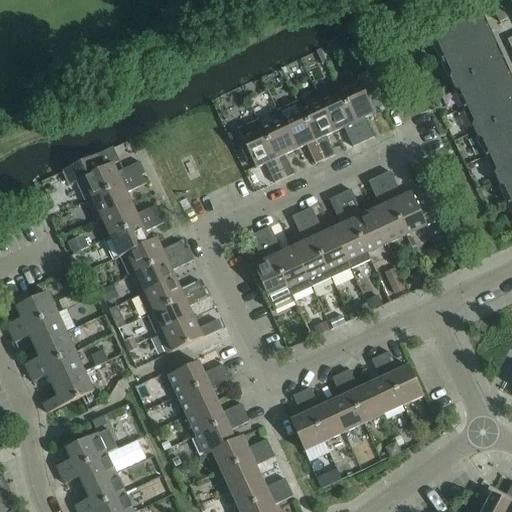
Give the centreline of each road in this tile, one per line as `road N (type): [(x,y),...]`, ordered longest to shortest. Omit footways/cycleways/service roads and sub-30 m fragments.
road 1 (residential): [(437,311),(274,381),(212,247),(224,229),(412,138)]
road 2 (residential): [(51,511),(0,349)]
road 3 (residential): [(483,434),(437,311)]
road 4 (residential): [(377,511),(483,434)]
